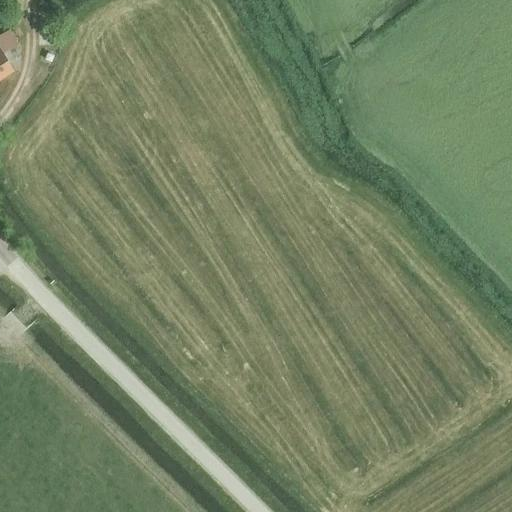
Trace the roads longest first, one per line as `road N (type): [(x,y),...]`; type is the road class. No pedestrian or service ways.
road 1 (tertiary): [(258,511),(0,246)]
road 2 (track): [(34,0),(28,75),(0,114)]
